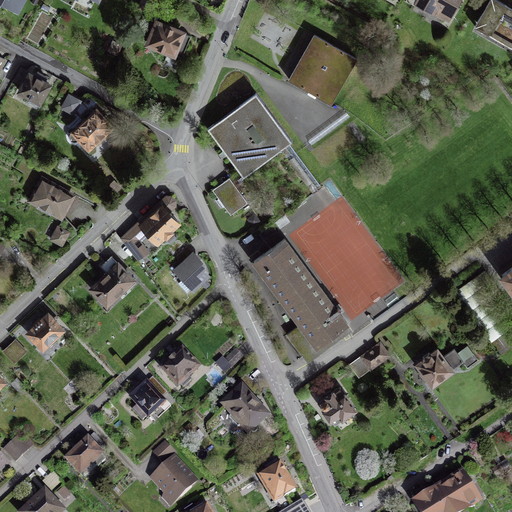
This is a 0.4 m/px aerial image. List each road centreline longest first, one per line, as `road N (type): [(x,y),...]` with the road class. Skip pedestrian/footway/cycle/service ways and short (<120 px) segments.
road 1 (residential): [(0,496),(228,282)]
road 2 (residential): [(278,393),(511,228)]
road 3 (residential): [(181,164),(0,324)]
road 4 (residential): [(181,139),(0,40)]
road 5 (residential): [(511,417),(364,511)]
road 6 (residential): [(235,0),(181,139)]
road 7 (residential): [(278,393),(334,511)]
road 8 (residential): [(181,164),(228,282)]
road 9 (residential): [(228,282),(278,393)]
